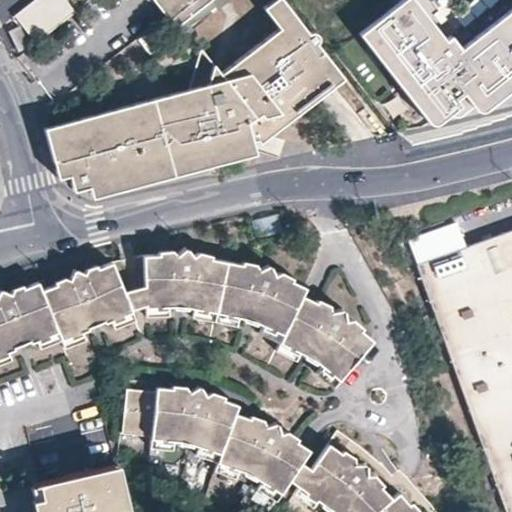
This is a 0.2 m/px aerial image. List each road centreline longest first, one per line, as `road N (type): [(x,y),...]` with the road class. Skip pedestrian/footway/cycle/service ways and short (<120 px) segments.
road 1 (residential): [(511,154),(401,181),(260,190),(40,240)]
road 2 (residential): [(0,90),(40,240)]
